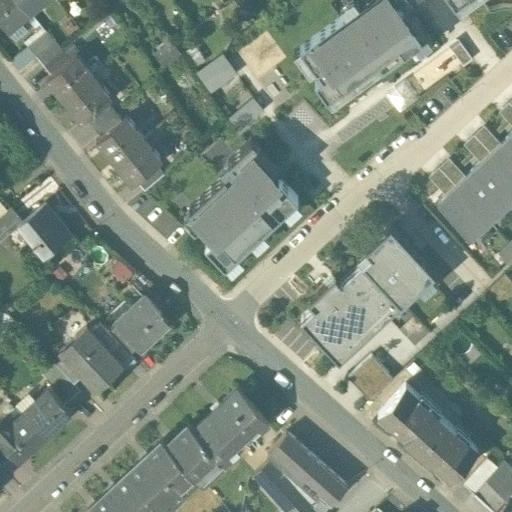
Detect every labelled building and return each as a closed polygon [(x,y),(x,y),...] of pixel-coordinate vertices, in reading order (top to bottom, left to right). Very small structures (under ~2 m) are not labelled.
[(31,11),(21,0),(0,0),(0,18),(9,29),(10,28),(7,23),(15,16),(19,21),(31,11)] [(44,0),(21,0),(31,11),(32,10),(28,6),(35,0),(36,0),(40,4),(44,0)] [(419,0),(367,0),(304,45),(324,74),(315,80),(332,104),(440,28),(419,0)] [(452,0),(460,10),(473,0),(452,0)] [(47,29),(29,45),(37,55),(55,39),(47,29)] [(55,39),(37,55),(44,64),(63,48),(55,39)] [(63,48),(44,64),(51,72),(70,57),(63,48)] [(51,72),(45,76),(46,77),(47,77),(54,85),(53,86),(63,98),(94,73),(93,73),(89,76),(83,68),(87,64),(76,51),(51,72)] [(223,53),(197,72),(211,91),(237,72),(223,53)] [(94,73),(63,98),(73,110),(74,110),(81,118),(80,119),(81,120),(87,116),(106,100),(112,95),(101,82),(97,86),(91,77),(95,74),(94,73)] [(253,96),(229,117),(239,129),(264,109),(253,96)] [(106,100),(87,116),(94,125),(114,109),(106,100)] [(114,109),(94,125),(102,134),(121,118),(114,109)] [(102,134),(96,139),(97,140),(97,139),(104,148),(103,148),(113,161),(145,135),(144,134),(140,138),(133,129),(137,126),(127,113),(121,118),(102,134)] [(511,172),(511,137),(509,134),(491,151),(511,172)] [(145,135),(113,161),(123,173),(124,172),(131,180),(130,181),(131,182),(136,178),(156,162),(162,157),(152,144),(148,147),(141,139),(145,136),(145,135)] [(261,141),(196,199),(222,227),(205,243),(227,267),(308,193),(261,141)] [(506,202),(511,196),(511,172),(491,151),(473,167),(506,202)] [(156,162),(136,178),(145,188),(164,171),(156,162)] [(488,219),(506,202),(473,167),(456,184),(488,219)] [(470,235),(488,219),(456,184),(438,201),(470,235)] [(46,199),(21,219),(36,238),(33,241),(35,243),(38,241),(45,250),(70,230),(46,199)] [(12,204),(0,214),(0,232),(21,215),(12,204)] [(435,270),(391,222),(365,246),(371,252),(362,261),(400,302),(435,270)] [(362,261),(341,281),(335,274),(308,299),(314,306),(303,316),(303,321),(339,359),(400,302),(362,261)] [(167,319),(144,293),(132,305),(136,309),(120,323),(119,324),(137,345),(138,346),(167,319)] [(14,318),(2,306),(0,307),(0,331),(14,318)] [(137,345),(119,324),(120,323),(118,321),(109,330),(118,340),(129,352),(137,345)] [(110,348),(86,323),(58,348),(64,355),(82,374),(94,387),(121,361),(110,348)] [(129,352),(118,340),(110,348),(121,361),(127,367),(136,359),(129,352)] [(370,397),(394,374),(373,351),(349,374),(370,397)] [(82,374),(64,355),(56,362),(64,371),(74,381),(82,374)] [(55,362),(44,372),(53,382),(64,371),(56,362),(55,362)] [(74,381),(64,371),(53,382),(68,399),(80,388),(74,381)] [(477,447),(405,383),(378,413),(450,477),(477,447)] [(238,384),(193,426),(224,459),(237,446),(241,450),(261,432),(257,428),(269,417),(238,384)] [(65,402),(49,385),(34,399),(38,403),(29,413),(27,414),(45,433),(70,410),(64,403),(65,402)] [(25,408),(13,419),(6,412),(0,416),(0,438),(14,453),(18,458),(45,433),(27,414),(29,413),(25,408)] [(193,426),(189,421),(167,442),(198,476),(202,480),(224,459),(193,426)] [(347,483),(286,429),(267,451),(316,495),(319,491),(331,502),(347,483)] [(0,465),(14,453),(0,438),(0,465)] [(163,438),(82,511),(158,511),(198,476),(167,442),(163,438)] [(487,455),(463,482),(474,492),(498,465),(487,455)] [(498,465),(474,492),(495,510),(511,493),(511,491),(511,466),(504,458),(498,465)] [(279,511),(261,491),(237,511),(279,511)] [(495,510),(493,511),(511,511),(511,493),(495,510)]
